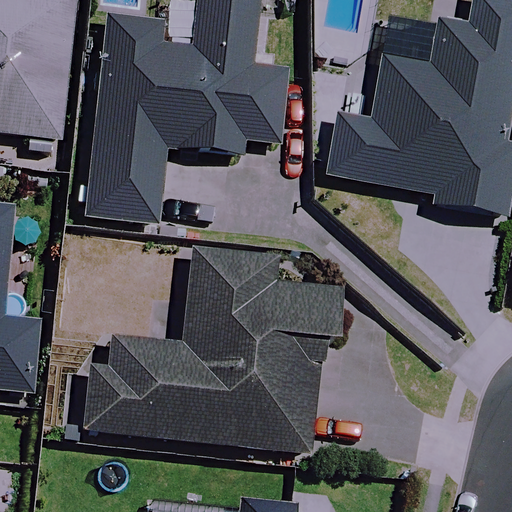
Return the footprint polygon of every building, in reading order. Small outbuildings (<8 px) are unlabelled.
[(0,0),(0,135),(57,141),(72,0),(0,0)] [(255,0),(198,0),(193,54),(159,50),(162,26),(107,20),(86,221),(155,228),(163,151),(242,159),(243,148),(276,151),(284,73),(248,70),(255,0)] [(511,77),(511,9),(473,3),(468,37),(438,32),(431,76),(382,68),(372,131),(336,126),(326,188),(432,205),(431,214),(502,225),(511,161),(511,156),(500,154),(511,77)] [(0,392),(30,395),(36,325),(3,322),(13,210),(0,209),(0,392)] [(271,268),(186,260),(181,310),(153,307),(150,345),(105,341),(102,374),(86,372),(79,441),(308,463),(319,350),(330,351),(335,298),(268,292),(271,268)]
